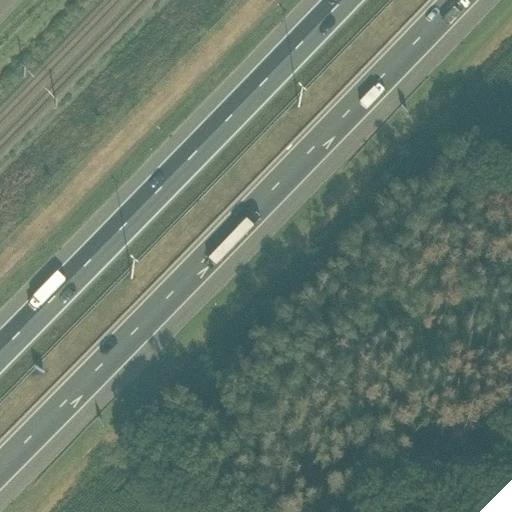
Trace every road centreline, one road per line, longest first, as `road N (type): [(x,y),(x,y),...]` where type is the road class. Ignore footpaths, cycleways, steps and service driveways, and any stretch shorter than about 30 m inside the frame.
road 1 (motorway): [(0,469),(460,0)]
road 2 (motorway): [(363,0),(0,368)]
